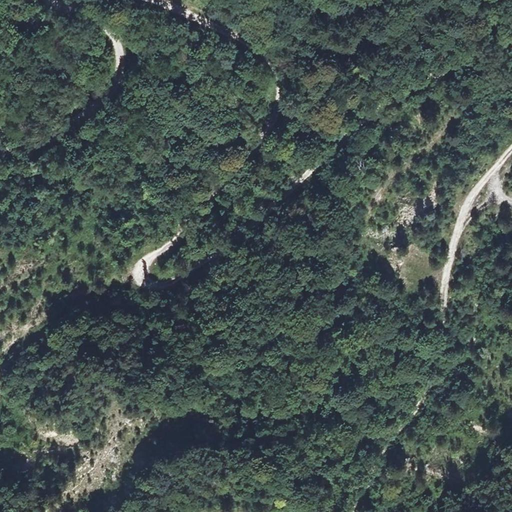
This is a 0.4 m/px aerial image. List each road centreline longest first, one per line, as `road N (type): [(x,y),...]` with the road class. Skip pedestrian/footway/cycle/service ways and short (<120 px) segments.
road 1 (track): [(148,0),(240,40),(262,56),(279,89),(266,132),(196,217),(146,262),(142,272),(156,285),(198,266),(396,95),(511,29)]
road 2 (track): [(511,147),(460,221),(430,385),(375,460),(352,511)]
road 3 (track): [(0,153),(62,128),(116,72),(111,39),(60,0)]
